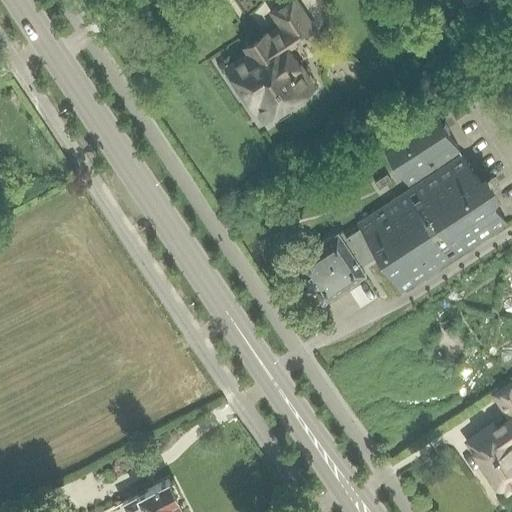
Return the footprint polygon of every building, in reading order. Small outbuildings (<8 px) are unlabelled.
[(244,48),(248,54),(226,68),(261,121),(272,114),(279,118),(288,112),(286,104),(313,87),(287,48),(313,30),(293,0),(288,0),(270,12),(280,27),(266,36),(265,34),(244,48)] [(509,79),(492,54),(442,88),(459,112),(509,79)] [(425,80),(432,76),(424,63),(417,68),(425,80)] [(430,102),(378,136),(409,182),(452,154),(460,149),(430,102)] [(340,232),(339,231),(297,258),(325,300),(366,272),(361,265),(379,253),(403,289),(508,221),(463,153),(456,157),(454,159),(359,222),(362,227),(347,236),(343,230),(340,232)] [(387,174),(375,182),(380,189),(392,180),(387,174)] [(456,320),(422,341),(443,375),(477,354),(456,320)] [(473,436),(473,440),(471,441),(485,463),(488,462),(492,468),(491,472),(497,482),(502,483),(503,482),(507,488),(511,484),(511,382),(496,394),(511,417),(497,427),(495,425),(481,434),(477,434),(473,436)] [(168,478),(124,500),(129,511),(184,511),(176,494),(180,492),(174,480),(170,482),(168,478)]
